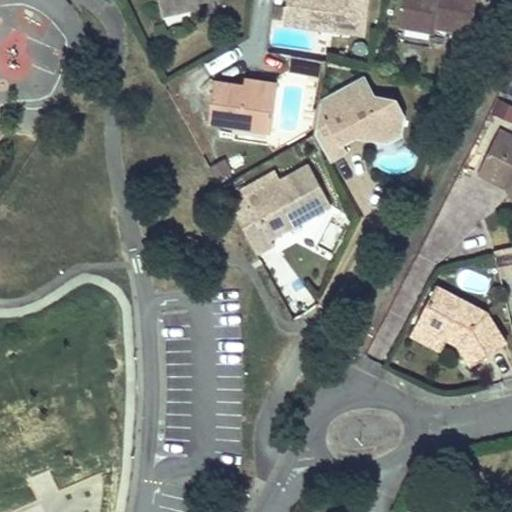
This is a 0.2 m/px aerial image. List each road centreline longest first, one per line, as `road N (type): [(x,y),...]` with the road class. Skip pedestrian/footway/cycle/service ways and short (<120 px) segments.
road 1 (residential): [(417,429),(397,400),(354,396),(323,411),(314,426),(320,456)]
road 2 (residential): [(320,456),(333,471),(375,472),(394,465),(417,429)]
